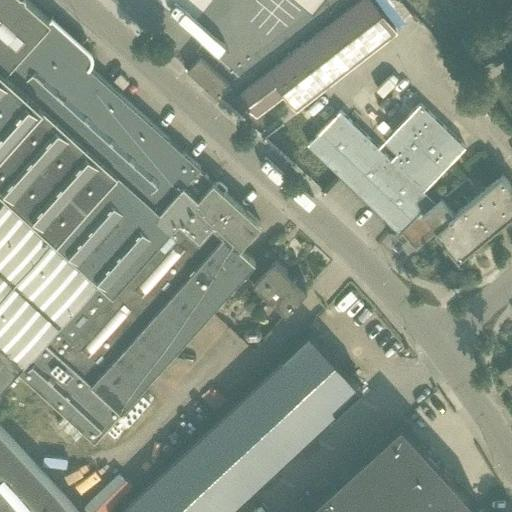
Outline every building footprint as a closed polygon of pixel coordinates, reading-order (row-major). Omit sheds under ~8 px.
[(0,0),(0,65),(35,97),(84,43),(52,15),(49,18),(29,0),(0,0)] [(373,0),(356,0),(236,96),(255,113),(276,97),(268,88),(276,82),(283,91),(295,106),(393,27),(373,0)] [(0,297),(0,343),(23,365),(201,168),(200,167),(201,165),(90,65),(92,61),(93,58),(92,54),(91,50),(89,48),(84,43),(35,97),(118,171),(84,209),(56,240),(54,238),(0,297)] [(200,55),(187,69),(199,79),(212,66),(200,55)] [(0,133),(7,141),(84,209),(118,171),(35,97),(0,65),(0,133)] [(219,98),(220,97),(231,84),(212,66),(199,79),(219,98)] [(308,143),(386,217),(421,187),(423,189),(464,145),(419,102),(384,140),(396,152),(390,158),(341,109),(308,143)] [(391,117),(382,127),(389,133),(398,123),(391,117)] [(0,189),(54,238),(56,240),(84,209),(7,141),(0,133),(0,189)] [(95,438),(256,259),(240,245),(261,222),(225,189),(225,188),(224,186),(220,181),(217,182),(216,181),(214,179),(214,180),(201,168),(23,365),(19,369),(95,438)] [(511,183),(502,172),(469,200),(491,228),(511,211),(511,183)] [(443,194),(449,201),(472,182),(466,174),(443,194)] [(458,254),(491,228),(469,200),(454,213),(440,196),(435,200),(423,189),(421,187),(386,217),(401,232),(416,246),(436,230),(445,241),(443,242),(446,245),(448,244),(459,257),(460,257),(458,254)] [(0,189),(0,389),(19,369),(23,365),(0,343),(0,297),(54,238),(0,189)] [(286,311),(308,287),(275,258),(254,282),(286,311)] [(258,340),(261,335),(261,330),(258,326),(247,326),(244,330),(244,336),(248,340),(258,340)] [(309,329),(113,511),(227,511),(363,386),(309,329)] [(511,355),(511,356),(511,358),(511,361),(511,362),(511,363),(499,370),(511,391),(511,355)] [(299,511),(471,511),(480,505),(402,419),(299,511)] [(0,511),(82,511),(0,421),(0,511)]
